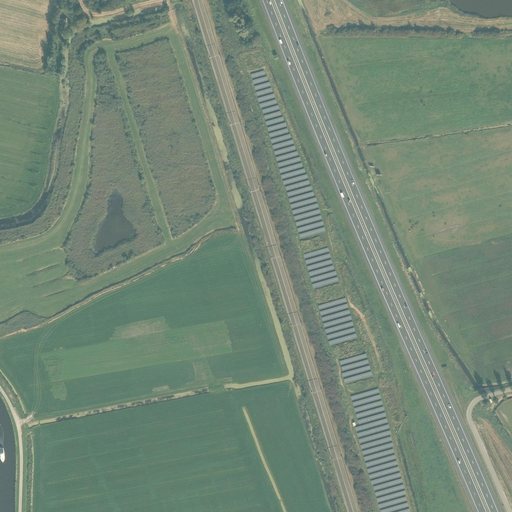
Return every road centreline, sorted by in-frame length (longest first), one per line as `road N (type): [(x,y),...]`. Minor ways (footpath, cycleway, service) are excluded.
road 1 (motorway): [(497,511),(279,0)]
road 2 (motorway): [(265,0),(481,511)]
road 3 (unclassified): [(509,511),(468,414),(476,400),(511,388)]
road 4 (unclassified): [(0,388),(18,428),(19,511)]
